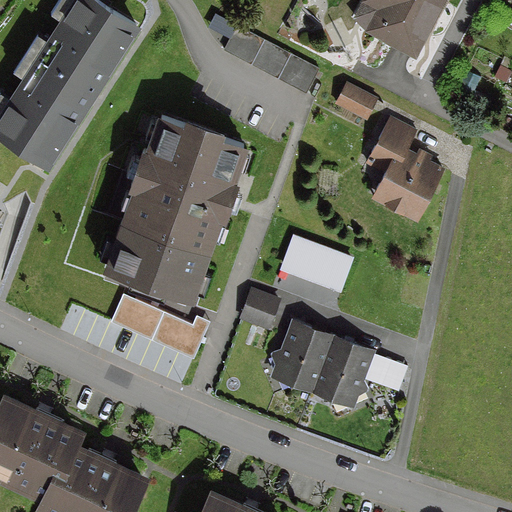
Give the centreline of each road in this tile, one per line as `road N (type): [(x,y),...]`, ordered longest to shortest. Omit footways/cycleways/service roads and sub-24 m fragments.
road 1 (residential): [(0,328),(297,456),(475,511)]
road 2 (residential): [(511,147),(437,109),(430,93),(477,0)]
road 3 (unknown): [(146,0),(292,117)]
